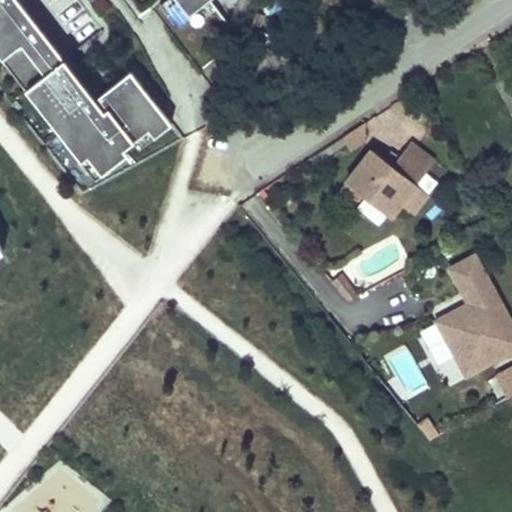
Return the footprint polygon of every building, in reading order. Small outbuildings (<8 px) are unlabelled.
[(0,0),(0,57),(78,161),(87,154),(101,173),(129,151),(126,147),(135,140),(151,128),(156,135),(173,122),(132,69),(90,101),(81,109),(0,5),(0,0)] [(15,0),(0,0),(0,5),(81,109),(90,101),(12,3),(15,0)] [(164,0),(159,4),(177,26),(210,0),(164,0)] [(243,38),(233,70),(275,82),(285,50),(243,38)] [(140,147),(156,135),(151,128),(135,140),(140,147)] [(410,147),(402,158),(426,177),(435,166),(410,147)] [(101,173),(87,154),(78,161),(91,180),(101,173)] [(426,177),(402,158),(398,162),(392,170),(384,164),(372,154),(347,186),(393,221),(402,209),(417,189),(426,177)] [(384,164),(392,170),(398,162),(390,156),(384,164)] [(417,189),(402,209),(414,218),(429,198),(417,189)] [(0,257),(9,252),(0,234),(0,257)] [(458,359),(468,379),(511,355),(511,325),(476,260),(451,273),(465,298),(471,294),(477,304),(471,308),(448,320),(466,355),(458,359)] [(343,277),(334,286),(340,293),(349,285),(343,277)] [(340,293),(349,305),(361,299),(349,285),(340,293)] [(471,294),(465,298),(471,308),(477,304),(471,294)] [(83,301),(73,315),(99,332),(109,318),(83,301)] [(70,319),(1,391),(24,413),(93,341),(70,319)] [(466,355),(448,320),(439,325),(458,359),(466,355)] [(436,322),(421,329),(439,363),(454,356),(436,322)] [(509,397),(511,394),(511,365),(497,373),(509,397)]
